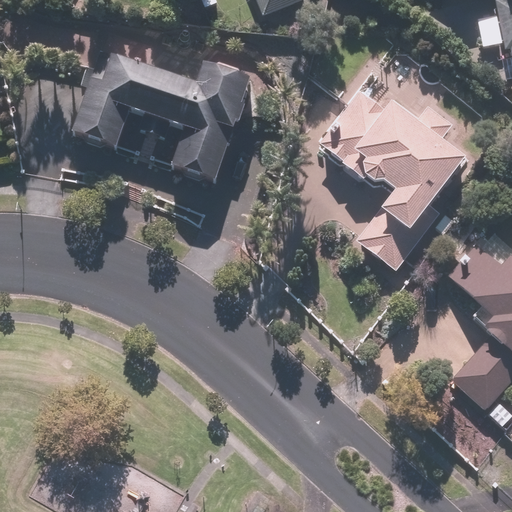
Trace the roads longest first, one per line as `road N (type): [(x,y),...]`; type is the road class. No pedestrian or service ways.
road 1 (residential): [(0,244),(113,257),(158,275),(316,427)]
road 2 (residential): [(316,427),(370,446),(436,511)]
